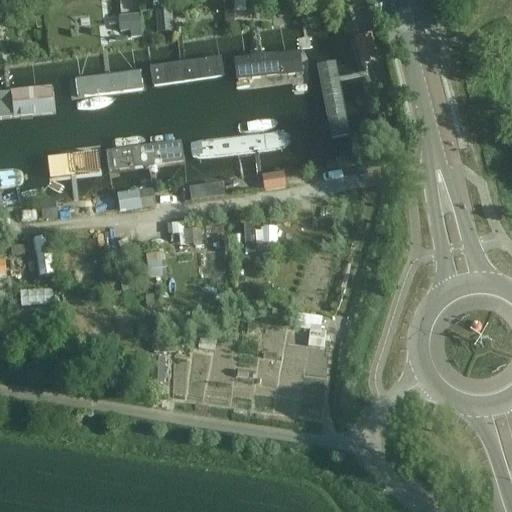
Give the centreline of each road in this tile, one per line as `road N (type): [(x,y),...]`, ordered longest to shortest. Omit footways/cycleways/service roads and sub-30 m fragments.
road 1 (unclassified): [(357,451),(0,390)]
road 2 (tertiary): [(463,283),(395,0)]
